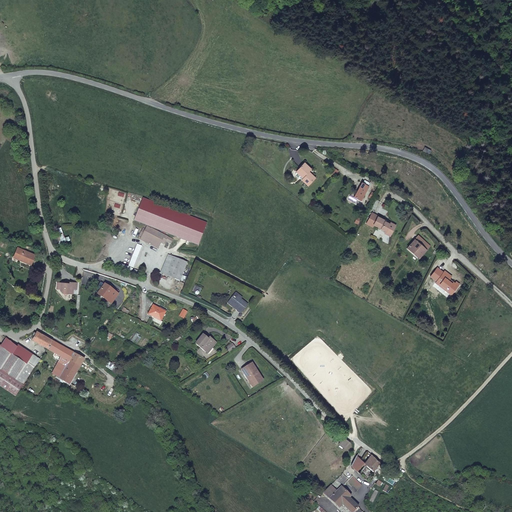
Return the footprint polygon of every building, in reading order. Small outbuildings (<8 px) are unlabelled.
[(300,180),(307,185),(313,179),(308,173),(309,171),(302,165),(296,172),(300,177),(299,178),(300,179),(300,180)] [(360,202),(368,187),(361,183),(353,198),(360,202)] [(349,196),(347,201),(354,204),(356,200),(349,196)] [(143,199),(134,221),(198,246),(206,224),(143,199)] [(54,229),(63,227),(56,202),(48,204),(54,229)] [(395,226),(389,223),(387,227),(383,225),(385,222),(377,218),(371,214),(365,225),(372,228),(373,227),(384,232),(383,234),(389,236),(395,226)] [(143,228),(139,235),(141,237),(146,239),(144,242),(157,248),(161,242),(164,235),(147,226),(145,229),(143,228)] [(171,244),(173,239),(166,236),(165,241),(171,244)] [(414,239),(407,248),(418,258),(426,249),(414,239)] [(140,246),(137,244),(128,266),(132,267),(140,246)] [(19,260),(32,264),(35,255),(18,248),(15,256),(20,258),(19,260)] [(162,274),(170,256),(168,256),(161,273),(162,274)] [(187,263),(170,256),(162,274),(180,281),(187,263)] [(443,288),(449,293),(456,284),(452,281),(449,278),(448,280),(446,278),(447,277),(449,274),(442,268),(433,279),(436,282),(438,282),(444,287),(443,288)] [(79,282),(71,281),(71,282),(67,282),(59,281),(58,287),(62,288),(62,289),(64,292),(74,293),(74,292),(75,288),(79,289),(79,282)] [(96,294),(103,284),(99,281),(92,291),(96,294)] [(118,295),(103,284),(96,294),(111,305),(118,295)] [(234,306),(233,308),(240,313),(247,305),(241,300),(242,298),(236,293),(229,302),(234,306)] [(153,307),(149,316),(161,322),(166,313),(158,309),(153,307)] [(35,336),(32,341),(47,349),(52,340),(37,332),(37,333),(34,332),(32,335),(35,336)] [(204,335),(197,344),(206,352),(212,346),(214,347),(217,343),(210,338),(209,339),(204,335)] [(6,349),(10,342),(6,339),(1,346),(6,349)] [(52,340),(47,349),(60,356),(58,362),(51,374),(59,378),(75,352),(52,340)] [(11,353),(17,346),(10,342),(6,349),(11,353)] [(40,360),(17,345),(17,346),(11,353),(22,360),(23,358),(29,361),(30,359),(37,364),(40,360)] [(0,347),(0,368),(22,383),(24,380),(33,368),(22,360),(11,353),(6,349),(1,346),(0,347)] [(85,358),(75,352),(59,378),(64,380),(70,384),(75,375),(85,358)] [(33,368),(34,369),(37,364),(30,359),(29,361),(23,358),(22,360),(33,368)] [(252,362),(247,365),(248,367),(243,371),(248,379),(250,378),(255,386),(264,380),(252,362)] [(0,385),(14,395),(17,391),(22,383),(0,368),(0,385)] [(81,378),(75,375),(70,384),(76,387),(81,378)] [(350,442),(344,437),(339,443),(345,449),(350,442)] [(352,467),(359,474),(366,464),(357,455),(352,464),(352,467)] [(366,464),(373,471),(380,462),(373,455),(366,464)] [(362,485),(352,475),(347,481),(356,491),(362,485)] [(330,486),(321,494),(338,509),(341,505),(348,511),(353,511),(359,507),(350,498),(350,497),(340,487),(336,491),(330,486)]
